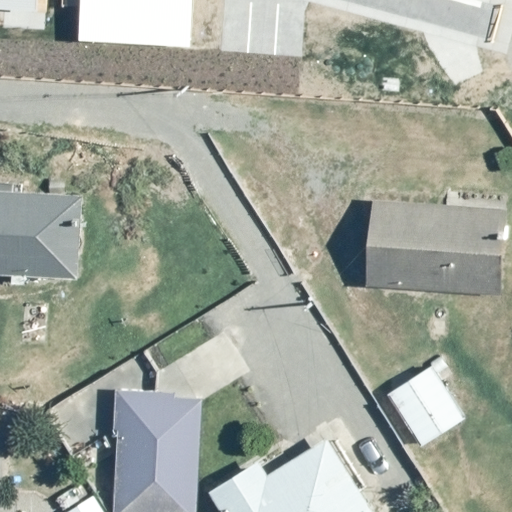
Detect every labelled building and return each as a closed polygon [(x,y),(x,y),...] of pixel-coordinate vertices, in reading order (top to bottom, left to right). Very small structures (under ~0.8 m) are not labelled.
[(36,0),(0,0),(0,10),(36,12),(36,0)] [(192,0),(80,0),(78,42),(190,49),(192,0)] [(86,191),(0,186),(0,271),(82,276),(86,191)] [(510,206),(376,197),(370,284),(504,293),(510,206)] [(434,365),(391,391),(424,444),(469,416),(441,369),(449,364),(442,353),(431,360),(434,365)] [(176,390),(119,387),(115,511),(200,511),(205,396),(176,395),(176,390)] [(263,456),(212,487),(227,511),(379,511),(331,434),(272,471),(263,456)] [(0,511),(57,511),(57,493),(0,492),(0,511)]
